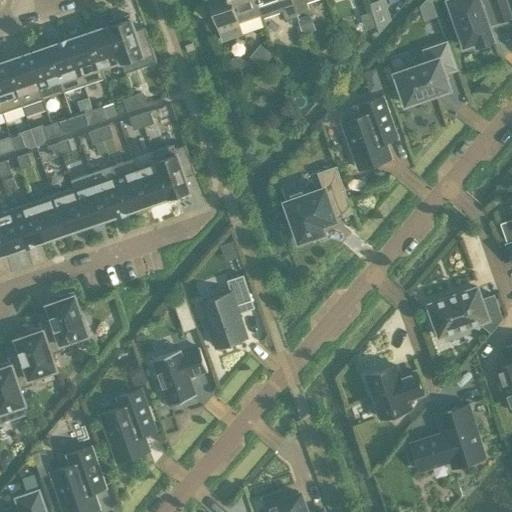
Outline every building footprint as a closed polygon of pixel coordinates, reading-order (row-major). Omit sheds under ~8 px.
[(233,15),(254,8),(251,0),(221,0),(222,2),(208,7),(220,40),(239,34),(233,15)] [(294,14),(289,0),(251,0),(254,8),(258,18),(279,11),(282,19),(285,17),(294,14)] [(311,0),(289,0),(294,14),(306,10),(304,3),(311,0)] [(511,16),(506,0),(459,0),(451,3),(466,46),(477,42),(478,46),(495,40),(489,22),(498,19),(499,21),(511,16)] [(386,12),(372,17),(377,31),(388,19),(386,12)] [(296,20),(294,14),(285,17),(287,23),(296,20)] [(110,22),(123,59),(144,52),(146,58),(155,55),(145,27),(136,30),(131,15),(110,22)] [(314,28),(309,15),(297,19),(302,32),(314,28)] [(89,29),(102,67),(123,59),(110,22),(89,29)] [(68,36),(84,82),(104,75),(101,67),(102,67),(89,29),(68,36)] [(48,43),(61,81),(64,89),(84,82),(68,36),(48,43)] [(360,51),(367,43),(362,39),(355,47),(360,51)] [(440,57),(396,73),(407,104),(451,88),(446,73),(458,69),(448,42),(436,46),(440,57)] [(27,50),(40,88),(61,81),(48,43),(27,50)] [(6,57),(22,104),(42,97),(39,88),(40,88),(27,50),(6,57)] [(0,59),(0,105),(2,111),(22,104),(6,57),(0,59)] [(240,57),(233,58),(228,64),(238,72),(246,62),(240,57)] [(376,68),(363,72),(369,90),(381,87),(376,68)] [(135,94),(139,106),(148,103),(144,91),(135,94)] [(139,106),(135,94),(122,98),(126,111),(139,106)] [(357,104),(360,113),(342,119),(360,168),(391,158),(386,142),(399,137),(387,103),(383,95),(357,104)] [(93,108),(97,120),(107,117),(103,104),(93,108)] [(97,120),(93,108),(81,112),(86,124),(97,120)] [(140,113),(144,126),(155,122),(150,110),(140,113)] [(144,126),(140,113),(129,117),(133,130),(144,126)] [(52,122),(56,135),(67,131),(62,118),(52,122)] [(56,135),(52,122),(41,126),(45,138),(56,135)] [(99,127),(103,140),(114,136),(109,123),(99,127)] [(103,140),(99,127),(88,131),(92,143),(103,140)] [(13,149),(26,145),(22,133),(9,137),(13,149)] [(58,141),(62,153),(73,150),(69,137),(58,141)] [(62,153),(58,141),(47,145),(51,157),(62,153)] [(175,147),(174,144),(152,151),(155,160),(156,160),(169,196),(178,193),(179,196),(191,192),(185,176),(195,173),(185,144),(175,147)] [(15,156),(20,168),(32,164),(28,151),(15,156)] [(136,167),(133,157),(111,165),(114,174),(115,174),(128,210),(148,203),(136,167)] [(0,160),(0,172),(1,175),(12,171),(7,158),(0,160)] [(169,196),(156,160),(155,160),(136,167),(148,203),(169,196)] [(92,172),(107,217),(128,210),(115,174),(114,174),(111,165),(92,172)] [(300,241),(325,232),(322,224),(337,219),(332,205),(348,199),(337,166),(319,173),(324,188),(286,201),(300,241)] [(74,188),(87,224),(107,217),(92,172),(71,179),(74,188)] [(54,195),(66,231),(87,224),(74,188),(54,195)] [(33,202),(46,238),(66,231),(54,195),(33,202)] [(13,209),(25,245),(46,238),(33,202),(13,209)] [(0,213),(0,238),(5,252),(25,245),(13,209),(0,213)] [(511,220),(502,224),(509,244),(508,244),(511,256),(511,220)] [(228,280),(232,292),(202,302),(216,346),(230,341),(231,344),(245,339),(244,336),(247,335),(237,307),(253,301),(244,275),(228,280)] [(482,299),(478,287),(429,304),(431,309),(427,311),(432,325),(436,324),(440,336),(482,322),(484,326),(492,333),(503,319),(495,294),(482,299)] [(44,311),(37,314),(41,326),(42,325),(52,353),(58,351),(64,349),(62,342),(88,333),(74,291),(57,297),(58,300),(47,304),(49,310),(44,311)] [(185,295),(179,297),(190,328),(196,326),(185,295)] [(13,346),(5,349),(9,361),(11,360),(20,388),(27,386),(33,383),(31,377),(57,368),(52,353),(42,325),(41,326),(25,331),(26,335),(16,338),(18,344),(13,346)] [(511,345),(503,348),(509,365),(496,369),(510,410),(511,409),(511,345)] [(182,353),(180,349),(153,358),(169,404),(196,394),(190,376),(208,369),(200,347),(182,353)] [(0,418),(1,422),(29,412),(20,388),(11,360),(9,361),(0,363),(0,418)] [(401,377),(398,369),(397,365),(367,376),(381,417),(411,407),(408,399),(424,394),(416,372),(401,377)] [(142,371),(131,375),(135,385),(145,382),(142,371)] [(117,397),(120,407),(101,413),(117,460),(149,449),(144,433),(157,428),(142,388),(117,397)] [(437,415),(443,434),(411,443),(420,470),(451,461),(453,468),(485,458),(469,405),(437,415)] [(67,454),(70,464),(51,471),(65,511),(84,511),(99,507),(93,490),(106,486),(92,446),(67,454)] [(34,453),(33,454),(36,463),(48,458),(45,449),(34,453)] [(13,456),(11,452),(8,450),(4,451),(2,455),(3,459),(7,461),(11,459),(13,456)] [(36,484),(33,475),(24,478),(27,487),(36,484)] [(18,497),(22,511),(46,511),(39,489),(18,497)] [(285,499),(282,491),(264,498),(268,511),(324,511),(323,509),(314,511),(306,511),(301,493),(285,499)]
